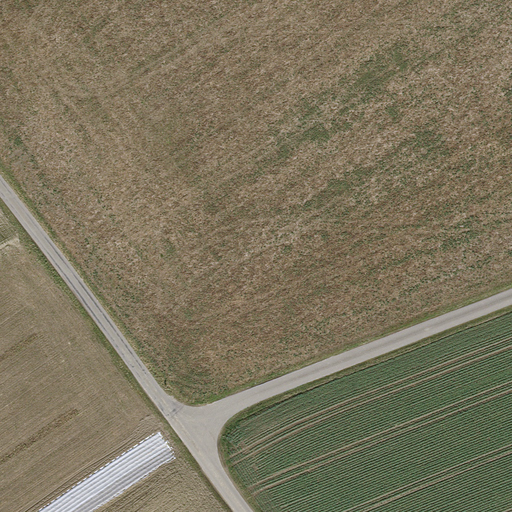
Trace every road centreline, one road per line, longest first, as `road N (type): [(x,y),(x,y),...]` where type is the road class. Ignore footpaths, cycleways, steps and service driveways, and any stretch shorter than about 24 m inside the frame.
road 1 (track): [(253,511),(0,164)]
road 2 (residential): [(189,429),(511,314)]
